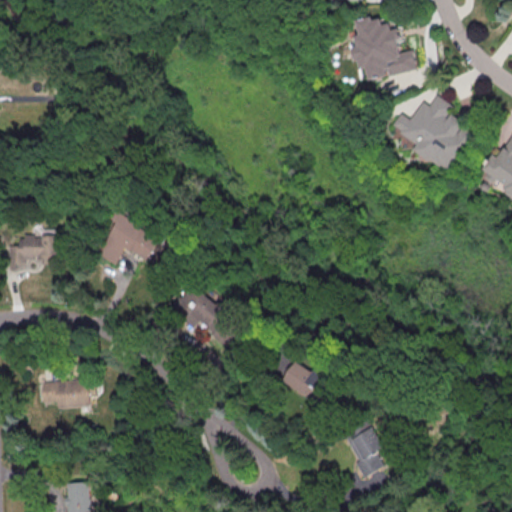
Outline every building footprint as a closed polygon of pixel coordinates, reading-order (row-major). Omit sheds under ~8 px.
[(418,69),(414,49),(401,51),(399,40),(402,40),(400,27),(395,28),(392,14),(358,21),(361,34),(357,35),(359,45),(356,45),(361,69),(369,67),(371,78),(418,69)] [(511,130),(510,130),(501,156),(491,152),(482,177),(504,184),(502,190),(511,193),(511,130)] [(118,262),(121,252),(157,261),(165,229),(112,215),(101,257),(118,262)] [(10,245),(10,269),(28,269),(28,258),(42,258),(42,262),(57,262),(58,234),(20,234),(20,245),(10,245)] [(232,311),(211,291),(184,318),(205,339),(232,311)] [(300,358),(284,377),(316,404),(332,385),(300,358)] [(41,380),(42,402),(57,401),(57,407),(90,406),(89,378),(41,380)] [(347,440),(368,480),(380,474),(383,480),(396,473),(373,427),(347,440)] [(92,511),(90,480),(67,483),(69,504),(57,505),(57,511),(92,511)]
